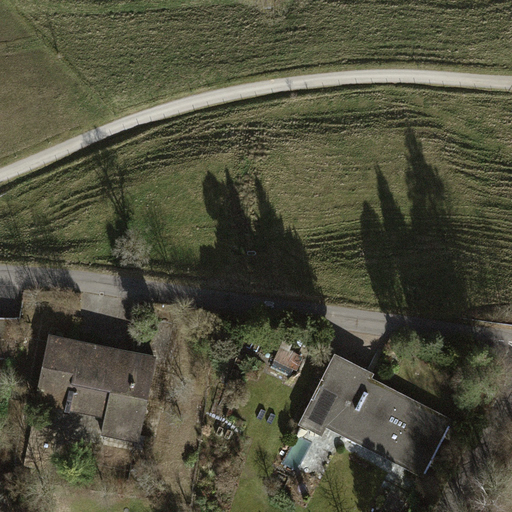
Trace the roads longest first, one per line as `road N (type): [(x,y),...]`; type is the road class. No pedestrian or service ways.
road 1 (track): [(511,87),(366,80),(271,90),(182,109),(0,181)]
road 2 (unclassified): [(0,277),(511,341)]
road 3 (residential): [(511,389),(469,511)]
